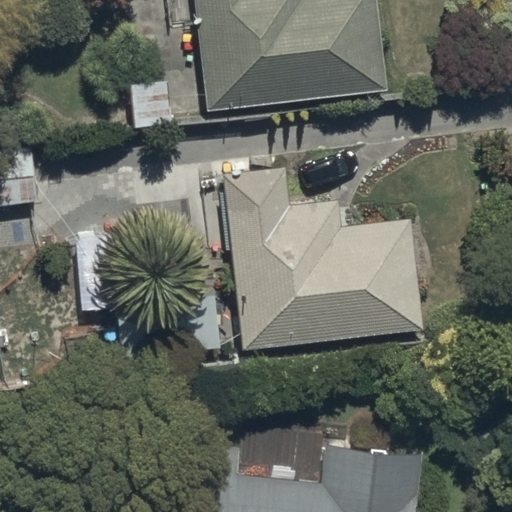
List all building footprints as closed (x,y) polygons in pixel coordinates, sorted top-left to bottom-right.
[(188,0),(198,94),(381,74),(373,0),(188,0)] [(27,130),(0,131),(0,198),(31,197),(27,130)] [(274,151),(215,157),(233,334),(335,323),(337,341),(386,336),(385,318),(415,315),(402,201),(337,208),(334,186),(279,192),(274,151)] [(220,283),(113,289),(116,341),(223,335),(220,283)] [(243,449),(170,442),(163,511),(413,511),(420,452),(321,441),(316,483),(240,475),(243,449)]
